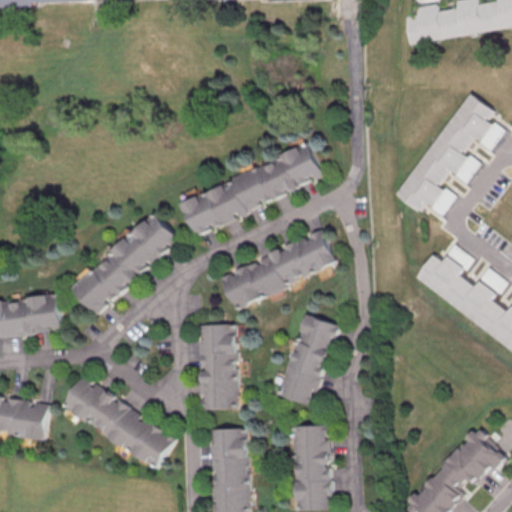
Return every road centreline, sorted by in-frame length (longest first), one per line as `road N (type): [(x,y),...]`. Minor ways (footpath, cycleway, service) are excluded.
road 1 (residential): [(355,85),(362,149),(350,192),(183,281),(199,511)]
road 2 (residential): [(342,198),(364,267),(368,329),(355,401),(360,511)]
road 3 (residential): [(0,363),(101,356),(183,281)]
road 4 (residential): [(511,159),(497,166),(460,220),(464,234),(511,271)]
